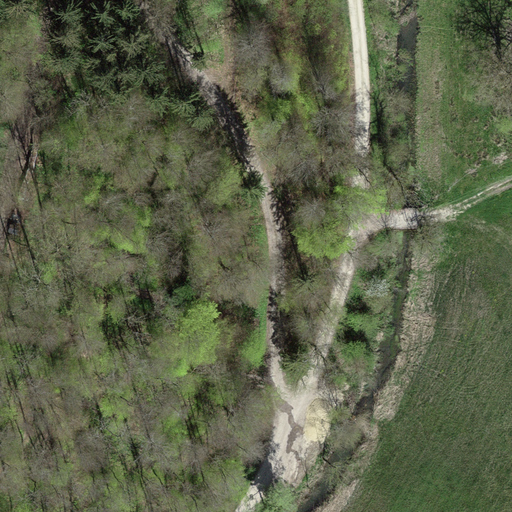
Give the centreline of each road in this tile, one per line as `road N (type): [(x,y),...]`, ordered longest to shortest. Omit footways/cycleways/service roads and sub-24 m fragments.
road 1 (track): [(239,511),(284,430),(353,248),(361,0)]
road 2 (track): [(142,0),(222,105),(268,205),(277,244),(275,376),(284,430)]
road 3 (track): [(0,238),(53,0)]
